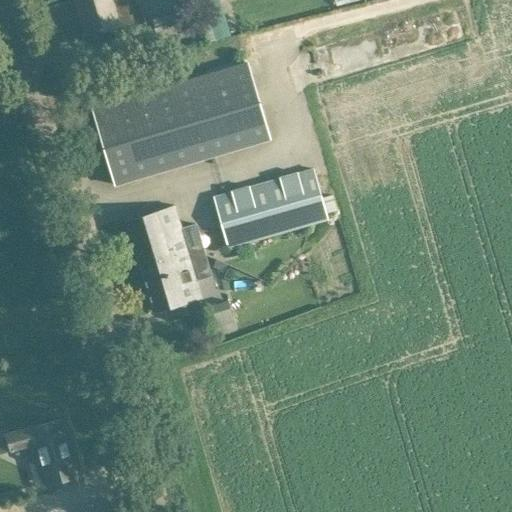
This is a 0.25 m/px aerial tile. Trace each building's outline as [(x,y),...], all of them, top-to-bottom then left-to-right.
[(75,0),(86,35),(118,25),(110,0),(75,0)] [(208,41),(232,34),(220,0),(165,0),(166,4),(179,0),(181,0),(185,11),(198,7),(208,41)] [(157,44),(152,27),(116,38),(121,54),(157,44)] [(269,139),(246,62),(93,108),(115,184),(269,139)] [(212,197),(227,249),(327,219),(325,211),(337,208),(333,194),(321,197),(312,167),(212,197)] [(174,206),(145,215),(126,220),(153,311),(201,296),(174,206)] [(224,271),(227,264),(216,259),(213,266),(224,271)] [(59,419),(31,427),(36,443),(48,484),(73,477),(67,457),(70,456),(59,419)] [(6,435),(11,450),(36,443),(31,427),(6,435)]
